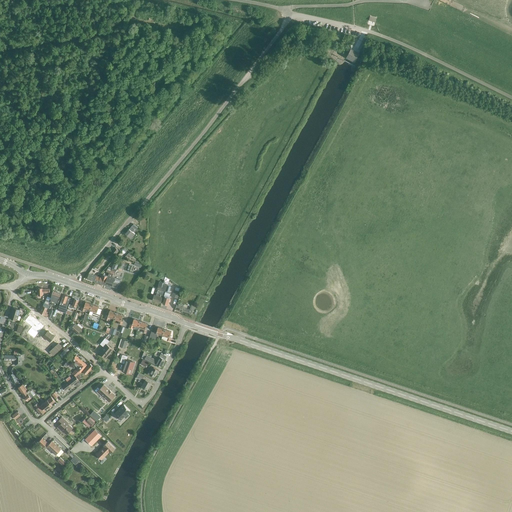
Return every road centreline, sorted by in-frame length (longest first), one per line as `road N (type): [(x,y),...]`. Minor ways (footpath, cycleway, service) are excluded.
road 1 (secondary): [(511,431),(186,324)]
road 2 (unclassified): [(143,203),(290,12)]
road 3 (unclassified): [(511,98),(401,43),(290,12)]
road 4 (track): [(39,0),(188,27)]
road 5 (residential): [(103,371),(145,400),(186,324)]
